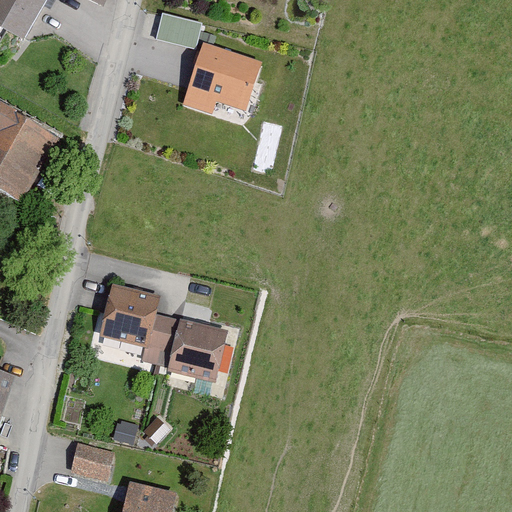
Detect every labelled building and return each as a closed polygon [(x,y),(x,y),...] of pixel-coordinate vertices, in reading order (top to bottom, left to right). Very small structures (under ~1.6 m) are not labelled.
[(45,0),(0,0),(0,26),(24,39),(45,0)] [(202,23),(162,14),(156,41),(196,50),(202,23)] [(261,63),(204,45),(185,104),(212,112),(215,102),(245,112),(261,63)] [(58,131),(0,102),(0,196),(21,207),(58,131)] [(161,295),(113,283),(100,336),(145,347),(148,348),(156,314),(161,295)] [(180,320),(156,314),(148,348),(145,347),(142,362),(168,368),(180,320)] [(168,368),(167,371),(215,383),(228,330),(180,318),(180,320),(168,368)] [(0,427),(17,377),(0,371),(0,427)] [(120,453),(78,442),(70,472),(112,483),(120,453)] [(172,511),(177,493),(130,482),(122,511),(172,511)]
